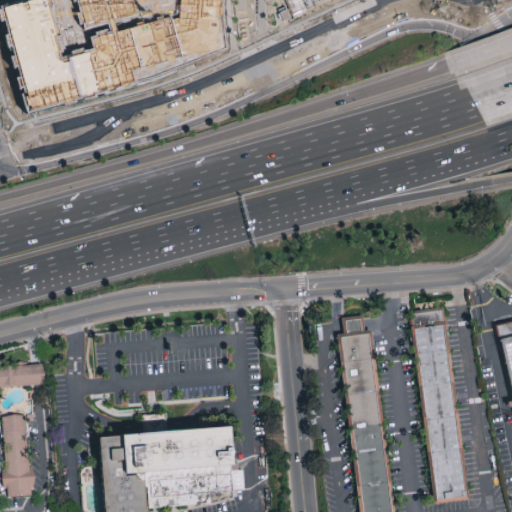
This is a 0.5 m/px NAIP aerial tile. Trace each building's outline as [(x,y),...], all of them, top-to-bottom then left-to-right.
[(8,8),(36,0),(52,0),(68,59),(97,52),(94,40),(115,34),(112,24),(91,30),(82,0),(135,0),(140,17),(119,22),(122,33),(183,15),(184,0),(227,0),(223,52),(186,58),(133,72),(138,90),(37,117),(8,8)] [(330,0),(289,18),(281,0),(330,0)] [(406,312),(408,325),(442,320),(441,308),(406,312)] [(333,334),(357,511),(393,511),(367,329),(363,329),(361,314),(340,317),(342,332),(333,334)] [(511,318),(491,324),(497,351),(500,350),(511,403),(511,318)] [(467,497),(442,320),(408,325),(433,502),(467,497)] [(0,367),(42,364),(44,383),(0,386),(0,367)] [(0,417),(24,415),(30,495),(6,496),(0,417)] [(105,511),(146,511),(145,486),(149,486),(151,508),(214,503),(213,494),(234,493),(234,490),(247,489),(246,468),(241,468),(240,462),(234,463),(231,427),(100,437),(105,511)]
